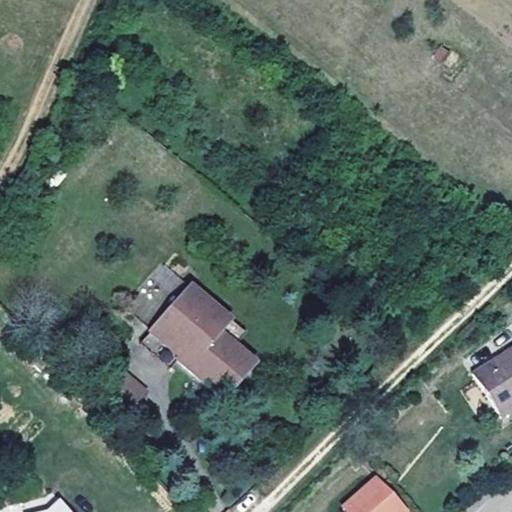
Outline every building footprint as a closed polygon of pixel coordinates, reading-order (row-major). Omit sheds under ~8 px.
[(459,55),(449,49),(441,62),(450,68),(459,55)] [(188,284),(178,274),(137,320),(147,329),(188,284)] [(228,319),(188,284),(147,329),(176,355),(174,358),(220,400),(253,363),(217,331),(228,319)] [(147,329),(135,343),(164,370),(174,358),(176,355),(147,329)] [(511,347),(472,372),(500,416),(511,408),(511,347)] [(113,367),(93,390),(121,415),(141,393),(113,367)] [(342,508),(345,511),(403,511),(405,511),(377,478),(342,508)] [(67,511),(60,502),(47,511),(67,511)]
